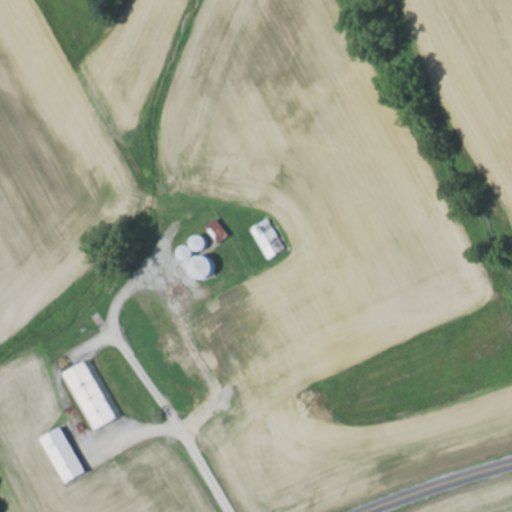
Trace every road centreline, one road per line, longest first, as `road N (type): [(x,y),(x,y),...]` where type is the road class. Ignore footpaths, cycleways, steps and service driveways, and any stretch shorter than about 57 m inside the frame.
road 1 (residential): [(511,289),(360,0)]
road 2 (secondary): [(378,511),(511,469)]
